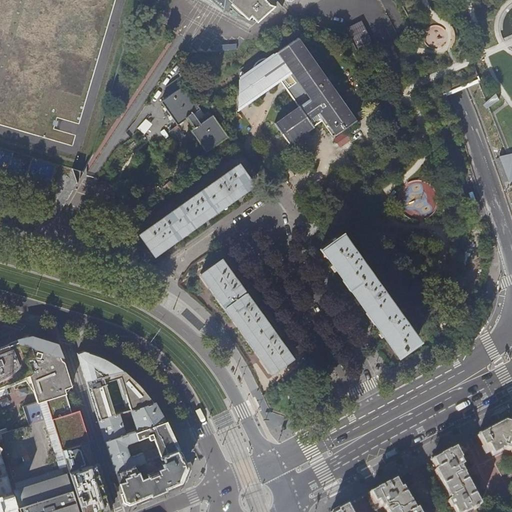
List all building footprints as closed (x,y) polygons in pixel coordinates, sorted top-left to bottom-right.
[(205,0),(208,2),(224,11),(229,7),(233,11),(230,13),(247,19),(258,22),(271,11),(277,13),(284,7),(277,0),(285,0),(287,2),(289,0),(205,0)] [(359,122),(300,40),(301,39),(301,38),(272,59),(256,70),(244,79),(242,109),(283,80),(303,107),(303,108),(280,124),(279,123),(278,124),(292,145),(293,144),(293,143),(316,127),(317,128),(318,127),(317,126),(325,121),(336,136),(335,137),(336,138),(360,122),(360,121),(359,122)] [(256,70),(272,59),(267,58),(266,58),(262,58),(260,58),(257,60),(256,61),(254,64),(253,68),(256,70)] [(199,142),(206,151),(227,137),(213,115),(201,123),(194,113),(201,109),(183,86),(161,102),(194,146),(199,142)] [(499,100),(495,93),(483,105),(486,108),(499,100)] [(138,129),(146,134),(153,124),(145,118),(138,129)] [(511,180),(511,153),(510,154),(499,156),(508,182),(511,180)] [(139,234),(154,255),(171,243),(203,220),(236,197),(253,184),(239,164),(139,234)] [(384,338),(396,354),(417,340),(341,233),(320,248),(333,265),(358,301),(384,338)] [(256,351),(271,373),(292,359),(221,259),(200,274),(213,291),(236,324),(256,351)] [(72,389),(58,343),(42,339),(28,335),(23,337),(14,342),(0,347),(0,394),(7,392),(5,383),(29,375),(37,403),(46,400),(65,394),(67,393),(72,389)] [(114,363),(104,358),(88,352),(83,350),(77,353),(98,420),(116,415),(105,382),(116,378),(127,411),(153,402),(143,389),(139,384),(132,377),(127,373),(124,370),(114,363)] [(301,401),(302,405),(319,401),(316,387),(299,391),(300,395),(297,396),(298,401),(301,401)] [(65,394),(46,400),(60,449),(62,449),(89,441),(81,416),(79,410),(71,413),(65,394)] [(137,430),(164,421),(158,410),(153,402),(127,411),(116,415),(98,420),(105,441),(133,431),(134,431),(133,428),(125,431),(120,418),(130,415),(137,430)] [(134,431),(133,431),(137,440),(147,436),(149,440),(153,438),(156,448),(159,456),(177,449),(173,440),(164,421),(137,430),(134,431)] [(511,424),(504,422),(477,436),(485,453),(489,451),(492,456),(500,452),(499,451),(505,449),(509,451),(510,450),(511,453),(511,424)] [(127,444),(137,440),(133,431),(105,441),(114,473),(115,473),(155,457),(152,449),(131,457),(128,456),(125,446),(127,444)] [(89,441),(62,449),(69,474),(76,497),(77,497),(81,511),(105,511),(111,510),(95,458),(89,441)] [(452,507),(454,511),(466,511),(480,505),(460,466),(462,465),(459,459),(461,458),(455,448),(432,460),(436,469),(435,470),(449,500),(448,501),(451,508),(452,507)] [(180,480),(185,466),(180,456),(177,449),(159,456),(155,457),(115,473),(124,500),(128,502),(180,480)] [(81,511),(77,497),(76,497),(69,474),(12,492),(17,511),(81,511)] [(384,506),(386,511),(418,511),(417,509),(415,510),(402,487),(400,488),(396,479),(369,493),(375,503),(379,501),(382,507),(384,506)]
